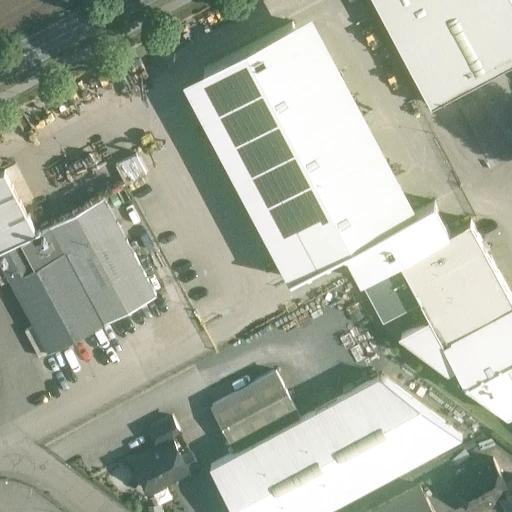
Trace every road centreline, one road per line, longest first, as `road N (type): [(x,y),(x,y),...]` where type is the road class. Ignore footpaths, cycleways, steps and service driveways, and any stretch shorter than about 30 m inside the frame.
road 1 (primary): [(127,0),(0,67)]
road 2 (residential): [(0,444),(14,444),(107,511)]
